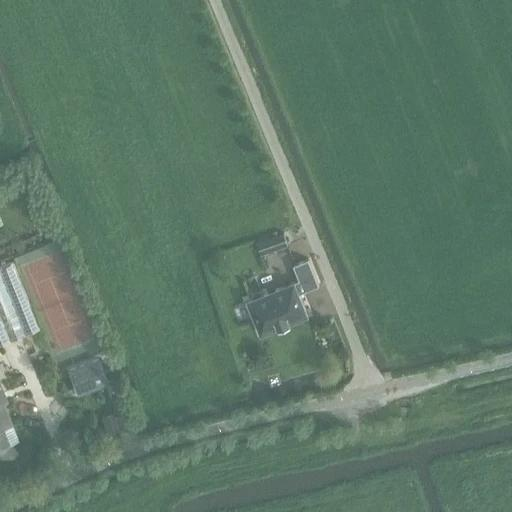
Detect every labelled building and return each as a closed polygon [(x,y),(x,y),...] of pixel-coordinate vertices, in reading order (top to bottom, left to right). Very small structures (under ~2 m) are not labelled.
[(262,254),(288,245),(284,234),(258,242),(262,254)] [(300,280),(248,301),(261,332),(260,332),(261,334),(263,333),(306,315),(306,316),(308,315),(307,313),(299,293),(319,285),(308,259),(294,265),(300,280)] [(11,260),(0,264),(0,343),(39,327),(11,260)] [(79,395),(108,384),(98,359),(70,371),(79,395)] [(0,430),(0,425),(9,422),(0,400),(0,443),(5,442),(0,430)] [(112,415),(100,419),(106,436),(118,432),(112,415)]
